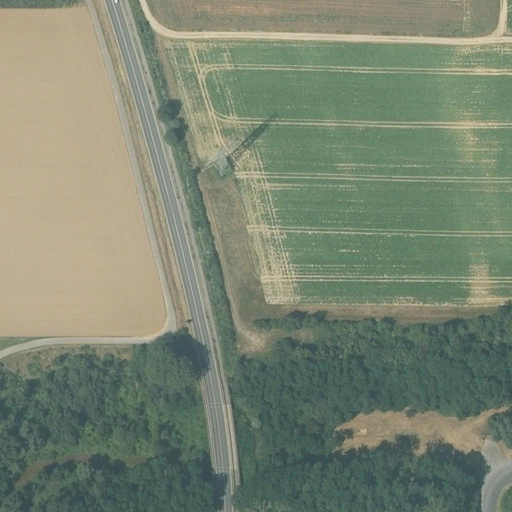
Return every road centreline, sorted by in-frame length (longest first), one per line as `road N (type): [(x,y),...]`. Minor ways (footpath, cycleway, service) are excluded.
road 1 (secondary): [(225,511),(201,335),(110,0)]
road 2 (track): [(0,360),(30,347),(154,344),(171,329),(120,102),(88,0)]
road 3 (track): [(142,0),(154,34),(501,40)]
road 4 (track): [(154,34),(244,345)]
road 5 (track): [(0,505),(4,492),(47,459),(246,461)]
